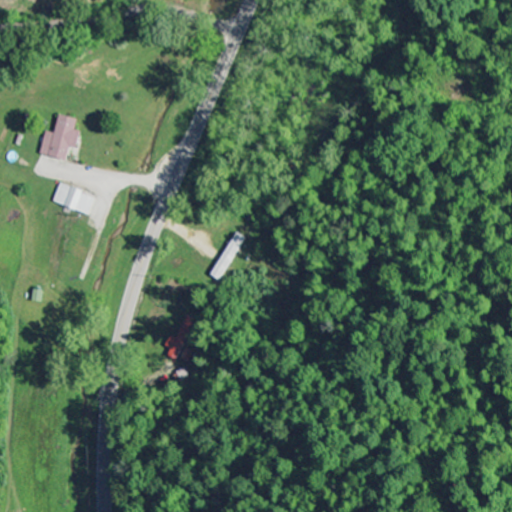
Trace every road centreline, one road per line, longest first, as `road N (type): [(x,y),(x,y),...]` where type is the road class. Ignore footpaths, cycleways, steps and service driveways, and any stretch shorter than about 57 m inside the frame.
road 1 (secondary): [(104,511),(106,427),(129,306),(252,0)]
road 2 (residential): [(239,30),(152,9),(0,22)]
